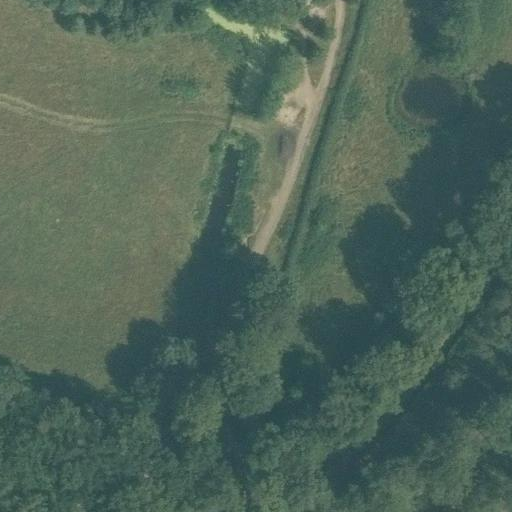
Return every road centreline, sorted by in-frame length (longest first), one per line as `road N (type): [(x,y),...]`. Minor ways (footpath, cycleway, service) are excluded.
road 1 (track): [(298,461),(367,411),(511,234)]
road 2 (track): [(511,407),(352,491)]
